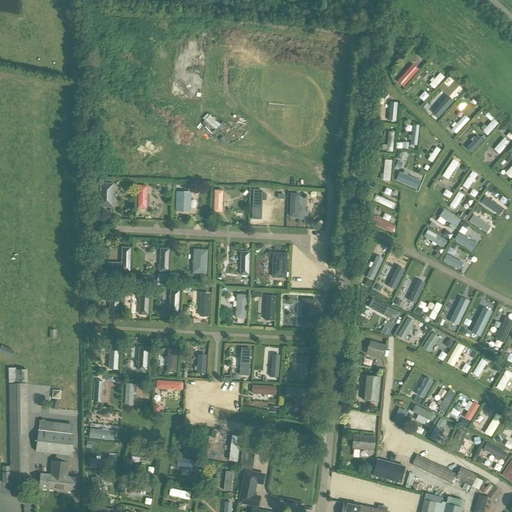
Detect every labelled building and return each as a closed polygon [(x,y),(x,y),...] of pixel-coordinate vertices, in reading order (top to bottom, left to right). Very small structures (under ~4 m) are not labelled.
[(187,32),(172,34),(175,53),(183,52),(183,54),(190,53),(187,32)] [(396,35),(390,38),(399,52),(405,48),(396,35)] [(210,36),(210,55),(218,55),(217,58),(225,58),(225,36),(210,36)] [(138,37),(129,48),(143,61),(148,55),(150,56),(154,51),(138,37)] [(248,39),(245,57),(252,59),(252,61),(259,63),(263,42),(248,39)] [(286,43),(280,61),(287,63),(286,65),(293,68),(300,48),(286,43)] [(324,50),(315,66),(321,70),(320,72),(326,75),(337,57),(324,50)] [(397,82),(402,87),(417,70),(412,65),(397,82)] [(429,85),(433,89),(444,77),(439,73),(429,85)] [(125,79),(123,93),(141,95),(142,88),(145,88),(146,81),(125,79)] [(200,88),(195,106),(202,108),(201,110),(208,113),(215,92),(200,88)] [(416,107),(424,94),(419,90),(410,103),(416,107)] [(384,91),(379,96),(384,100),(388,95),(384,91)] [(235,95),(234,114),(241,115),(241,117),(248,118),(250,97),(235,95)] [(318,95),(317,114),(324,115),(324,117),(331,118),(333,97),(318,95)] [(447,97),(433,114),(438,119),(453,102),(447,97)] [(390,103),(388,121),(395,122),(397,103),(390,103)] [(141,115),(120,120),(124,134),(142,130),(140,123),(143,122),(141,115)] [(456,134),(468,120),(464,116),(451,130),(456,134)] [(487,136),(497,124),(493,120),(482,131),(487,136)] [(412,125),(411,136),(408,136),(408,140),(410,140),(410,145),(416,146),(418,126),(412,125)] [(394,132),(388,132),(388,133),(384,133),(383,145),(387,146),(386,151),(392,152),(394,132)] [(466,148),(471,153),(482,141),(477,136),(466,148)] [(504,138),(493,150),(499,154),(509,143),(504,138)] [(160,140),(148,157),(160,166),(171,150),(165,146),(166,144),(160,140)] [(192,145),(188,165),(203,168),(206,149),(199,148),(199,146),(192,145)] [(226,148),(226,169),(241,169),(241,150),(233,150),(233,148),(226,148)] [(435,148),(427,160),(431,163),(439,150),(435,148)] [(268,149),(261,150),(265,171),(280,168),(276,150),(269,151),(268,149)] [(304,151),(297,154),(305,174),(319,168),(312,150),(305,153),(304,151)] [(382,181),(389,181),(391,161),(384,160),(382,181)] [(448,180),(458,163),(453,160),(442,177),(448,180)] [(402,174),(398,172),(395,181),(415,189),(419,181),(406,176),(407,173),(403,171),(402,174)] [(476,176),(477,175),(472,172),(462,186),(467,189),(474,180),(476,181),(478,178),(476,176)] [(100,184),(100,209),(114,209),(114,184),(100,184)] [(444,199),(447,193),(433,185),(429,192),(444,199)] [(490,185),(487,190),(491,193),(495,189),(490,185)] [(138,187),(138,210),(147,210),(148,187),(138,187)] [(215,191),(214,214),(223,215),(224,191),(215,191)] [(262,221),(263,202),(267,202),(267,195),(263,195),(263,192),(254,191),(253,221),(262,221)] [(454,209),(463,196),(458,192),(449,206),(454,209)] [(177,193),(176,212),(191,213),(192,193),(177,193)] [(292,193),(291,216),(300,217),(301,194),(292,193)] [(376,195),(373,201),(391,209),(393,204),(376,195)] [(484,196),(480,203),(499,215),(502,210),(503,209),(484,196)] [(443,211),(439,216),(451,224),(448,228),(454,231),(456,227),(460,222),(443,211)] [(369,216),(366,225),(388,234),(391,225),(369,216)] [(483,232),(486,227),(471,216),(467,221),(483,232)] [(427,231),(424,237),(442,248),(446,242),(427,231)] [(476,245),(458,233),(454,240),(472,251),(476,245)] [(107,264),(107,273),(131,274),(131,249),(122,248),(122,264),(107,264)] [(158,266),(157,271),(160,271),(160,274),(169,274),(170,250),(161,250),(160,266),(158,266)] [(194,251),(193,275),(207,276),(208,251),(194,251)] [(241,253),(240,277),(250,277),(251,253),(241,253)] [(273,254),(272,279),(288,280),(289,255),(273,254)] [(446,255),(443,262),(460,271),(463,264),(446,255)] [(366,278),(372,281),(382,260),(376,257),(366,278)] [(397,269),(388,289),(394,292),(404,272),(397,269)] [(442,298),(448,282),(442,280),(436,296),(442,298)] [(417,281),(408,301),(415,304),(424,284),(417,281)] [(108,296),(108,300),(110,300),(109,314),(119,315),(120,291),(111,290),(110,296),(108,296)] [(138,298),(138,302),(140,302),(139,317),(149,317),(150,293),(141,292),(140,298),(138,298)] [(171,292),(169,316),(179,316),(180,292),(171,292)] [(201,294),(200,318),(209,319),(210,295),(201,294)] [(238,295),(237,318),(247,319),(248,295),(238,295)] [(268,296),(266,320),(275,321),(277,296),(268,296)] [(460,298),(449,322),(457,326),(468,302),(460,298)] [(373,302),(368,310),(394,324),(399,315),(373,302)] [(429,318),(434,321),(441,306),(436,303),(431,313),(428,311),(426,315),(429,317),(429,318)] [(483,310),(472,334),(480,338),(491,314),(483,310)] [(408,318),(396,340),(403,345),(411,331),(414,333),(418,327),(415,325),(416,323),(408,318)] [(495,340),(503,344),(511,323),(511,321),(505,318),(498,333),(495,332),(493,336),(496,337),(495,340)] [(435,343),(438,345),(441,340),(431,334),(422,348),(429,352),(435,343)] [(371,341),(365,354),(383,359),(387,345),(371,341)] [(458,344),(447,363),(453,367),(464,347),(458,344)] [(2,347),(0,350),(0,354),(11,359),(14,352),(2,347)] [(137,362),(136,367),(138,367),(138,372),(147,373),(149,349),(139,348),(138,362),(137,362)] [(108,358),(108,362),(111,362),(110,369),(117,370),(119,350),(111,350),(111,358),(108,358)] [(166,358),(166,363),(168,363),(167,374),(177,374),(178,350),(169,350),(168,358),(166,358)] [(244,353),(242,376),(251,376),(252,353),(244,353)] [(199,355),(198,373),(206,374),(207,355),(199,355)] [(274,355),(272,376),(279,377),(281,355),(274,355)] [(302,356),(300,379),(309,379),(311,357),(302,356)] [(487,366),(485,365),(487,362),(481,359),(472,374),(478,377),(482,369),(485,371),(487,366)] [(28,370),(16,370),(16,384),(28,384),(28,370)] [(511,373),(506,370),(496,388),(502,391),(511,374),(511,373)] [(377,402),(379,377),(365,376),(363,401),(377,402)] [(180,388),(180,378),(152,379),(152,388),(180,388)] [(425,378),(416,394),(422,398),(431,382),(425,378)] [(94,381),(93,402),(102,403),(103,382),(94,381)] [(28,384),(16,384),(9,384),(10,485),(29,485),(28,384)] [(126,384),(125,404),(134,405),(135,384),(126,384)] [(253,385),(253,394),(276,395),(277,387),(253,385)] [(449,390),(438,409),(444,412),(455,394),(449,390)] [(463,418),(469,421),(478,406),(472,403),(463,418)] [(415,405),(411,412),(431,422),(434,415),(415,405)] [(407,412),(398,408),(392,422),(401,426),(407,412)] [(490,437),(502,418),(496,414),(484,433),(490,437)] [(441,429),(445,422),(440,419),(429,438),(434,441),(439,433),(442,434),(444,431),(441,429)] [(458,452),(467,431),(458,427),(449,449),(458,452)] [(89,429),(89,438),(114,441),(115,432),(89,429)] [(180,430),(179,438),(193,441),(192,444),(200,446),(201,443),(203,444),(204,436),(180,430)] [(38,431),(36,453),(72,457),(75,435),(38,431)] [(511,435),(503,440),(505,445),(511,442),(511,435)] [(354,436),(352,449),(373,451),(375,438),(354,436)] [(224,443),(222,458),(230,459),(232,444),(224,443)] [(507,454),(486,443),(483,450),(503,461),(507,454)] [(133,449),(132,457),(140,458),(140,460),(144,461),(144,459),(154,460),(155,453),(133,449)] [(447,487),(453,470),(413,456),(407,472),(447,487)] [(178,458),(177,464),(191,467),(193,461),(178,458)] [(90,459),(89,468),(115,470),(116,462),(90,459)] [(405,467),(377,460),(372,476),(400,483),(405,467)] [(511,460),(501,475),(511,482),(511,460)] [(57,476),(59,462),(52,462),(51,475),(41,474),(40,489),(56,490),(57,484),(62,484),(63,477),(57,476)] [(76,478),(67,477),(69,463),(59,462),(57,476),(63,477),(62,484),(57,484),(56,490),(74,492),(76,478)] [(471,485),(475,475),(460,468),(456,477),(471,485)] [(245,471),(238,505),(259,509),(262,498),(255,497),(257,486),(263,487),(266,476),(245,471)] [(402,484),(408,487),(414,474),(408,471),(402,484)] [(226,472),(224,491),(231,491),(233,472),(226,472)] [(99,478),(92,478),(93,496),(101,496),(99,478)] [(475,478),(471,486),(478,490),(482,481),(475,478)] [(131,482),(129,489),(151,493),(152,486),(131,482)] [(494,486),(486,497),(494,502),(501,491),(494,486)] [(171,489),(169,496),(189,501),(191,494),(171,489)] [(426,493),(421,511),(433,511),(436,502),(441,504),(443,498),(426,493)]
